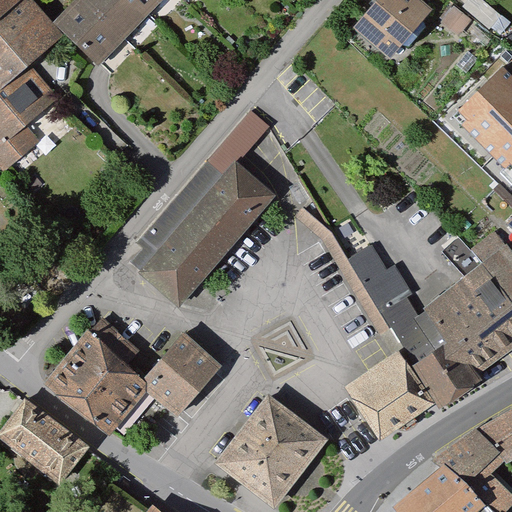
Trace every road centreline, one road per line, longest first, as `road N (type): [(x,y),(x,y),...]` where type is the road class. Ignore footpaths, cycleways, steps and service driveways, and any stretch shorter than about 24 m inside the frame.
road 1 (residential): [(7,371),(326,0)]
road 2 (tertiary): [(207,511),(7,371)]
road 3 (residential): [(352,511),(400,463),(511,389)]
